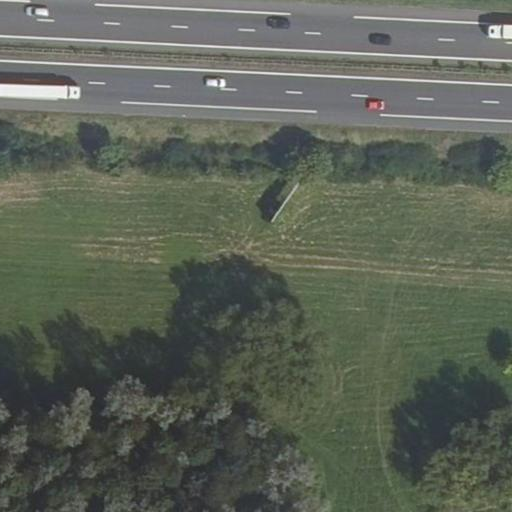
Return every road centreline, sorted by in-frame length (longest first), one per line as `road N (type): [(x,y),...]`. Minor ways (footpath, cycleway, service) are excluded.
road 1 (trunk): [(0,77),(511,102)]
road 2 (trunk): [(511,41),(0,17)]
